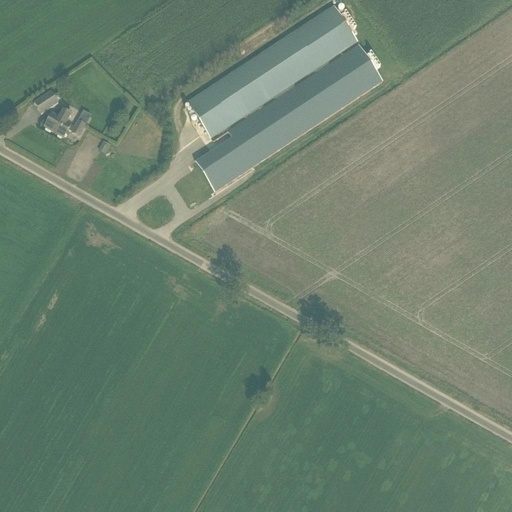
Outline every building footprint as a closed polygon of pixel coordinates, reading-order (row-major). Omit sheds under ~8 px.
[(332,8),(187,105),(213,144),(227,135),(358,48),(350,35),(355,31),(345,16),(339,19),(338,17),(332,8)] [(231,141),(195,165),(215,194),(382,84),(376,74),(375,73),(365,59),(358,48),(227,135),(231,141)] [(40,116),(58,105),(50,94),(33,105),(40,116)] [(52,116),(49,121),(44,129),(63,140),(67,132),(72,134),(71,135),(78,138),(84,128),(76,123),(73,129),(67,125),(71,117),(62,112),(58,120),(52,116)] [(103,143),(98,152),(105,156),(110,147),(103,143)]
